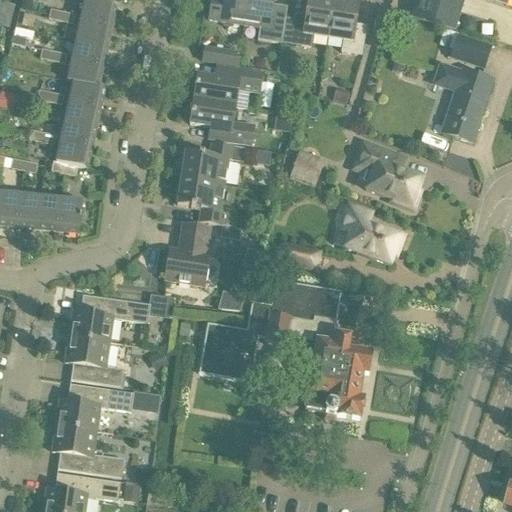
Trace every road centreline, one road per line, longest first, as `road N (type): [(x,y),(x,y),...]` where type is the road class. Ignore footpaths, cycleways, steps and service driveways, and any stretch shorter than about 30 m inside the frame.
road 1 (residential): [(404,511),(493,197),(511,179)]
road 2 (residential): [(93,259),(118,242),(130,214),(161,0)]
road 3 (primary): [(437,511),(511,284)]
road 4 (residential): [(7,511),(31,284)]
road 5 (unclassified): [(470,511),(511,371)]
